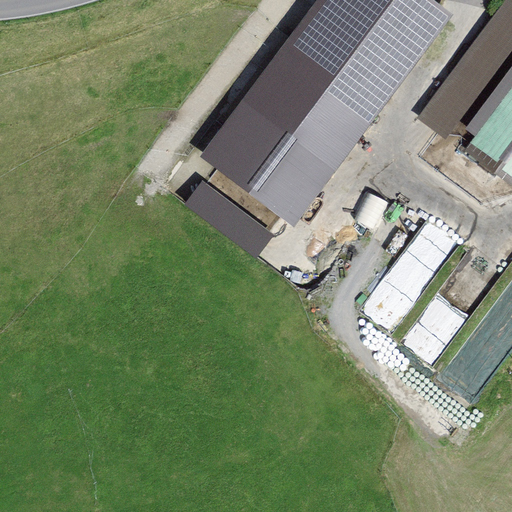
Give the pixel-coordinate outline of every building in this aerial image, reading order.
[(325,0),(297,42),(285,34),(203,157),(304,224),(450,3),(445,0),(325,0)] [(448,135),(511,49),(511,0),(506,0),(421,115),(448,135)] [(511,183),(511,92),(468,151),(511,183)] [(256,212),(244,202),(252,192),(220,167),(210,179),(254,214),(256,212)] [(185,206),(262,252),(277,227),(200,181),(185,206)] [(359,218),(378,230),(394,204),(375,192),(359,218)] [(435,218),(361,304),(389,328),(464,242),(435,218)]
